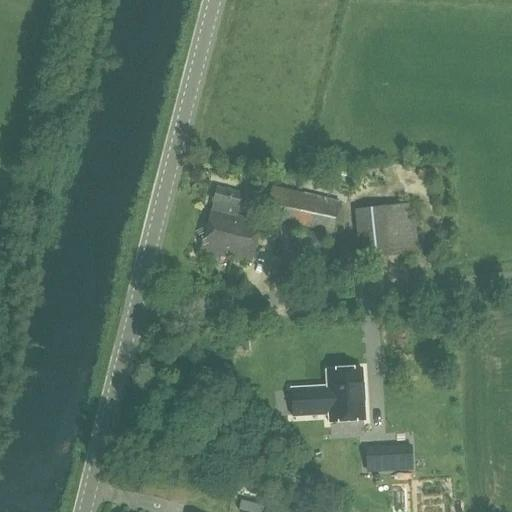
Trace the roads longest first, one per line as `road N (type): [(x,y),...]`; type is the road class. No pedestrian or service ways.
road 1 (unclassified): [(133,312),(511,278)]
road 2 (tertiary): [(133,312),(214,0)]
road 3 (tertiary): [(85,511),(133,312)]
